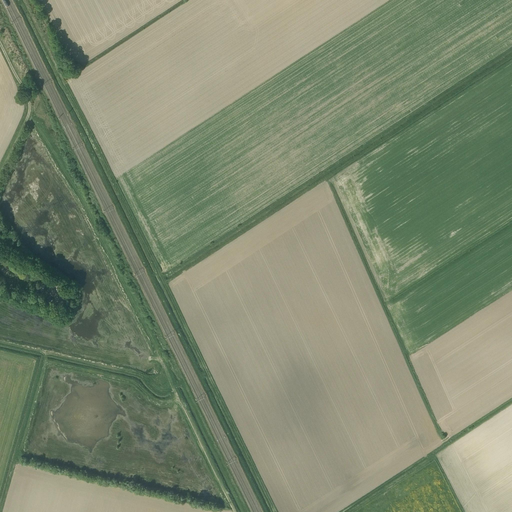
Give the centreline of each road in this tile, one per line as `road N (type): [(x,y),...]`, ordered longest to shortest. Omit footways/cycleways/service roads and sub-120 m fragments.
road 1 (track): [(23,0),(275,511)]
road 2 (track): [(0,343),(169,383)]
road 3 (track): [(234,511),(169,383)]
